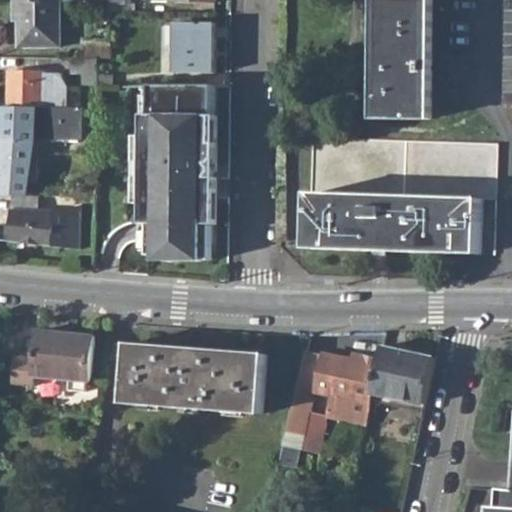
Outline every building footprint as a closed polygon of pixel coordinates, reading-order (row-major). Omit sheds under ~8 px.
[(22,17),(22,44),(63,44),(63,0),(17,0),(17,16),(22,17)] [(98,57),(111,57),(111,11),(111,1),(110,0),(101,0),(100,40),(84,40),(84,57),(98,57)] [(379,0),(378,118),(434,118),(436,0),(379,0)] [(177,73),(217,73),(217,23),(178,23),(177,73)] [(84,71),(83,107),(98,107),(98,57),(84,57),(73,56),(73,70),(84,71)] [(9,105),(44,106),(45,69),(10,69),(9,105)] [(150,109),(150,85),(145,85),(145,90),(142,90),(141,109),(146,109),(150,109)] [(145,132),(144,203),(144,223),(148,223),(148,250),(148,255),(157,255),(157,260),(207,261),(207,258),(214,259),(214,225),(219,225),(220,179),(212,178),(216,175),(216,170),(211,165),(215,165),(221,160),(221,117),(216,117),(216,86),(150,85),(150,109),(146,109),(145,132)] [(83,139),(83,107),(44,106),(9,105),(9,178),(38,179),(39,139),(83,139)] [(137,132),(135,203),(144,203),(145,132),(137,132)] [(315,146),(313,256),(486,256),(487,202),(501,202),(501,147),(315,146)] [(40,194),(12,193),(12,208),(39,209),(40,194)] [(39,209),(12,208),(11,222),(8,222),(8,241),(81,249),(81,210),(39,209)] [(148,250),(148,223),(144,223),(140,223),(140,244),(143,244),(143,250),(148,250)] [(73,390),(88,392),(89,381),(94,381),(98,336),(42,330),(39,357),(17,355),(14,384),(37,386),(38,374),(72,378),(73,390)] [(128,404),(266,415),(271,355),(133,345),(128,404)] [(382,361),(373,402),(379,403),(380,400),(394,403),(397,396),(429,403),(439,356),(385,346),(382,361)] [(317,394),(334,396),(331,409),(370,418),(373,402),(382,361),(357,355),(355,362),(309,351),(287,445),(302,447),(307,426),(311,427),(317,394)] [(511,511),(511,496),(511,507),(498,506),(497,511),(511,511)]
